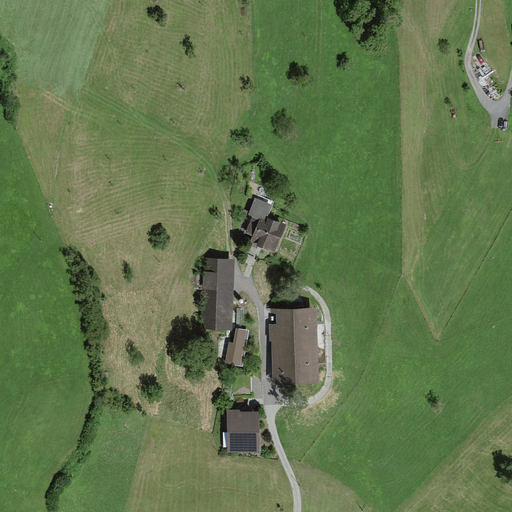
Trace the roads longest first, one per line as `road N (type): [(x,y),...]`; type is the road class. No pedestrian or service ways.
road 1 (unclassified): [(297,511),(270,414),(263,299)]
road 2 (track): [(307,189),(319,0)]
